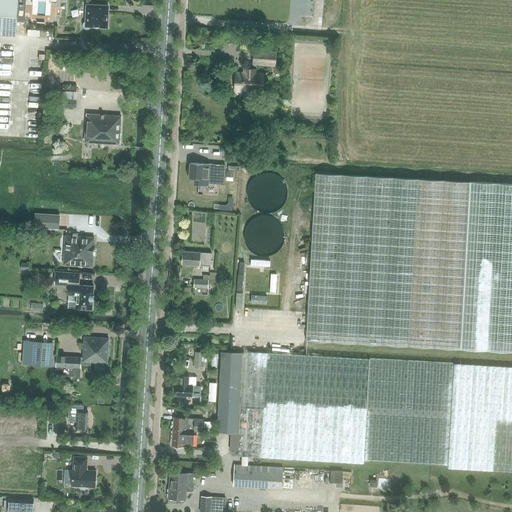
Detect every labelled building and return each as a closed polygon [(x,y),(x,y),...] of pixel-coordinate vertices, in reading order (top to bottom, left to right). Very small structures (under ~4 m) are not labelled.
[(0,0),(0,33),(16,34),(18,0),(0,0)] [(83,25),(86,28),(89,28),(90,26),(108,27),(109,8),(97,8),(97,4),(86,3),(85,20),(83,21),(83,25)] [(254,48),(253,64),(276,65),(277,49),(254,48)] [(230,72),(229,85),(235,85),(235,88),(242,89),(242,91),(253,92),(253,85),(263,85),(264,74),(256,74),(253,74),(254,69),(245,69),(245,73),(237,73),(236,73),(230,72)] [(59,92),(59,105),(65,105),(65,106),(76,106),(77,93),(66,93),(66,92),(59,92)] [(87,113),(85,142),(120,144),(121,115),(87,113)] [(190,175),(190,178),(196,178),(195,184),(209,185),(209,183),(224,184),(225,165),(216,165),(209,164),(209,168),(207,168),(203,168),(204,164),(203,164),(191,163),(191,169),(189,169),(187,170),(187,174),(188,175),(190,175)] [(511,182),(432,178),(314,171),(305,339),(511,350),(511,182)] [(263,211),(269,212),(274,211),(280,208),(284,203),(286,198),(287,192),(286,186),(283,181),(279,177),(273,174),(268,174),(262,175),(256,177),(252,182),(250,187),(249,193),(250,199),(253,204),(257,208),(263,211)] [(34,213),(33,227),(58,229),(59,214),(34,213)] [(270,255),(275,252),(280,248),(282,242),(283,236),(282,230),(280,225),(275,220),(270,217),(264,216),(258,217),(252,220),(248,225),(245,230),(244,236),(245,242),(248,248),(252,252),(258,255),(264,256),(270,255)] [(66,236),(64,265),(93,266),(94,237),(66,236)] [(183,252),(182,264),(211,267),(212,254),(207,253),(183,252)] [(55,271),(54,281),(69,282),(67,307),(92,309),(94,285),(78,284),(79,273),(55,271)] [(192,287),(206,288),(207,276),(202,275),(202,280),(193,279),(192,287)] [(83,361),(107,362),(109,338),(84,336),(83,361)] [(63,356),(41,355),(41,342),(24,341),(23,365),(52,367),(63,368),(80,369),(80,364),(81,357),(63,356)] [(195,351),(194,367),(202,368),(202,367),(202,366),(206,366),(207,355),(207,352),(195,351)] [(448,468),(511,471),(511,368),(453,364),(432,363),(371,360),(371,361),(269,355),(243,353),(243,355),(221,354),(218,411),(217,434),(238,435),(237,455),(363,463),(363,460),(448,465),(448,468)] [(176,387),(176,391),(177,392),(177,395),(192,395),(201,396),(201,386),(195,386),(189,385),(189,377),(181,376),(180,384),(177,384),(177,386),(176,387)] [(83,411),(83,405),(69,404),(68,420),(76,420),(76,430),(86,431),(87,411),(83,411)] [(174,416),(174,429),(194,430),(203,430),(204,418),(174,416)] [(204,430),(214,430),(215,421),(204,421),(204,430)] [(194,430),(174,429),(172,445),(184,446),(185,445),(193,445),(194,430)] [(85,467),(87,468),(87,457),(74,456),(74,469),(73,469),(72,485),(81,486),(81,487),(81,488),(82,488),(83,489),(84,489),(85,489),(86,488),(87,488),(87,487),(87,486),(95,486),(96,471),(85,470),(85,467)] [(235,464),(234,485),(281,487),(283,466),(235,464)] [(331,471),(330,483),(342,484),(343,471),(331,471)] [(193,490),(194,474),(171,472),(170,473),(172,473),(172,484),(170,484),(169,498),(186,499),(186,492),(190,492),(193,490)] [(200,511),(216,511),(223,511),(224,498),(201,496),(200,511)] [(8,510),(33,511),(34,499),(9,497),(8,510)]
